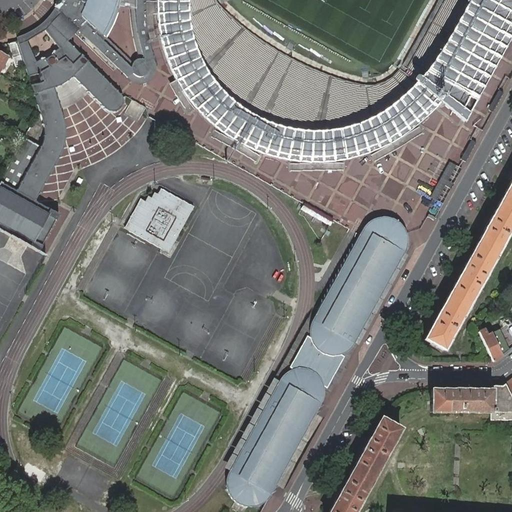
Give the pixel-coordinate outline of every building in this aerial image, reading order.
[(58,9),(78,30),(127,77),(135,82),(138,83),(142,83),(144,83),(148,81),(153,76),(155,69),(155,65),(153,59),(149,43),(147,36),(145,26),(144,15),(144,1),(143,0),(135,0),(136,10),(137,29),(139,42),(144,59),(142,58),(139,58),(134,61),(132,65),(131,68),(103,41),(107,33),(112,24),(117,12),(119,4),(120,0),(63,0),(62,2),(58,0),(57,0),(54,7),(58,9)] [(157,28),(166,60),(175,80),(178,84),(183,92),(192,104),(196,109),(207,120),(214,126),(221,132),(233,139),(238,143),(243,145),(259,152),(282,159),(311,163),(317,163),(323,162),(345,159),(364,154),(390,143),(396,141),(400,137),(417,125),(440,102),(405,63),(394,74),(382,80),(371,84),(358,83),(345,80),(328,75),(311,68),(288,57),(262,40),(237,23),(226,13),(216,1),(215,0),(155,0),(156,1),(156,8),(156,14),(157,28)] [(511,0),(439,0),(405,63),(440,102),(464,121),(465,120),(511,33),(511,0)] [(78,30),(58,9),(54,16),(48,22),(67,41),(72,36),(78,30)] [(44,133),(43,138),(41,144),(40,147),(16,191),(36,202),(37,201),(36,201),(36,200),(36,199),(59,157),(63,148),(64,141),(65,133),(65,125),(54,88),(55,87),(55,88),(56,87),(59,85),(60,86),(61,85),(60,85),(66,81),(67,82),(68,80),(70,78),(71,78),(72,77),(71,77),(72,76),(105,109),(110,111),(113,111),(116,110),(118,108),(121,105),(122,103),(122,101),(122,98),(119,93),(67,41),(48,22),(45,26),(33,34),(25,38),(17,41),(28,76),(38,73),(41,83),(31,86),(44,128),(44,133)] [(14,42),(8,44),(15,67),(23,65),(16,41),(14,42)] [(497,103),(503,93),(501,92),(499,92),(497,93),(489,108),(489,110),(493,112),(497,103)] [(132,100),(124,114),(138,121),(145,107),(132,100)] [(40,147),(24,138),(17,150),(6,170),(0,180),(0,181),(16,191),(40,147)] [(461,159),(466,162),(471,151),(476,142),(473,141),(472,141),(470,142),(461,159)] [(511,178),(424,339),(444,350),(511,225),(511,178)] [(36,202),(16,191),(0,181),(0,230),(36,250),(39,251),(42,245),(41,245),(46,237),(46,238),(47,237),(46,236),(50,228),(51,229),(52,228),(51,227),(55,220),(56,220),(59,215),(36,202)] [(174,240),(193,206),(160,188),(157,193),(154,191),(151,197),(148,195),(145,201),(140,198),(128,221),(132,224),(129,230),(161,248),(168,236),(174,240)] [(336,354),(342,353),(345,352),(349,349),(351,347),(354,343),(404,252),(406,247),(407,243),(407,238),(406,234),(404,229),(401,225),(398,222),(394,220),(390,218),(385,217),(380,217),(374,218),(370,220),(366,224),(361,230),(359,234),(313,319),(311,324),(310,329),(310,334),(311,338),(313,342),(316,346),(319,349),(323,352),(327,354),(332,354),(336,354)] [(128,221),(124,228),(129,230),(132,224),(128,221)] [(161,248),(168,252),(174,240),(168,236),(161,248)] [(309,325),(283,374),(286,372),(290,369),(297,367),(302,367),(307,368),(312,370),(316,373),(320,376),(322,381),(323,385),(342,353),(336,354),(332,354),(327,354),(323,352),(319,349),(316,346),(313,342),(311,338),(310,334),(310,329),(311,324),(313,319),(309,325)] [(478,332),(493,362),(501,356),(490,333),(486,335),(483,329),(478,332)] [(286,372),(283,374),(229,471),(228,474),(227,479),(227,483),(228,488),(229,493),(233,498),(239,503),(244,505),(249,505),(256,505),(260,504),(265,501),(270,496),(271,494),(321,403),(323,399),(324,394),(324,391),(323,385),(322,381),(320,376),(316,373),(312,370),(307,368),(302,367),(297,367),(290,369),(286,372)] [(490,390),(430,390),(431,412),(490,412),(490,420),(511,420),(511,401),(511,398),(509,393),(504,384),(501,386),(490,386),(490,390)] [(380,418),(328,511),(353,511),(400,429),(380,418)]
